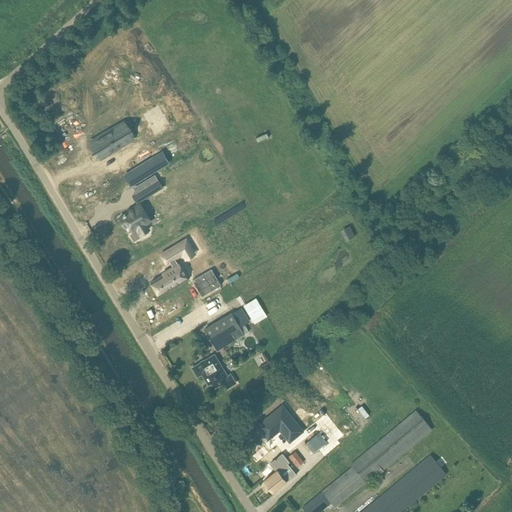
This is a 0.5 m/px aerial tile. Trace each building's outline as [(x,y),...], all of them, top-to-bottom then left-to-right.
[(117,127),(91,143),(100,158),(111,152),(111,151),(110,150),(125,141),(117,128),(117,127)] [(154,157),(124,175),(131,186),(161,168),(154,157)] [(158,180),(142,190),(146,197),(163,187),(159,180),(158,180)] [(145,214),(146,213),(140,202),(132,207),(132,208),(134,210),(130,213),(129,211),(128,212),(125,214),(125,213),(122,215),(123,215),(118,218),(124,227),(128,225),(132,232),(137,229),(140,235),(150,229),(146,224),(151,221),(150,220),(149,221),(145,214)] [(347,240),(356,236),(352,226),(343,230),(347,240)] [(162,275),(148,283),(158,300),(177,289),(177,290),(180,288),(180,287),(190,281),(187,277),(188,277),(186,274),(186,275),(183,270),(184,270),(182,267),(181,267),(179,263),(178,264),(176,259),(184,254),(183,252),(192,247),(193,249),(194,248),(188,237),(162,252),(169,263),(170,263),(173,267),(161,274),(162,275)] [(216,263),(200,273),(211,292),(227,282),(216,263)] [(204,330),(217,351),(245,334),(232,313),(204,330)] [(223,383),(227,388),(236,383),(230,374),(227,376),(214,355),(193,368),(198,376),(202,374),(208,385),(212,383),(215,388),(223,383)] [(257,426),(261,430),(266,426),(273,435),(280,430),(290,442),(301,433),(291,421),(293,419),(282,405),(257,426)] [(367,483),(432,430),(416,410),(351,464),(352,467),(302,508),(305,511),(319,511),(331,503),(335,507),(362,484),(364,487),(367,484),(367,483)] [(298,467),(304,462),(295,451),(289,456),(298,467)] [(400,511),(446,474),(430,455),(361,511),(400,511)] [(277,471),(272,475),(264,481),(272,492),(285,481),(283,478),(291,472),(286,466),(278,472),(277,471)] [(178,480),(177,481),(182,489),(184,488),(186,484),(184,480),(178,480)]
